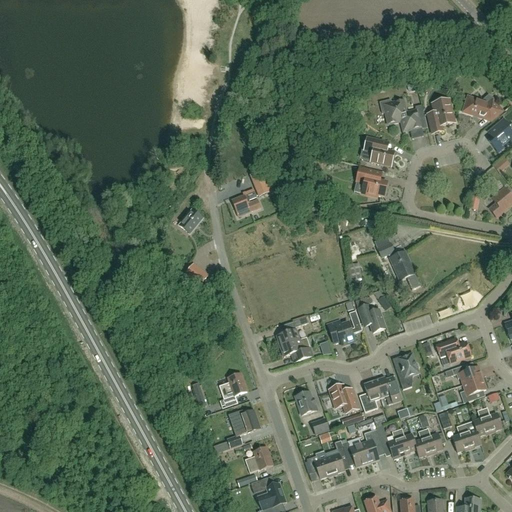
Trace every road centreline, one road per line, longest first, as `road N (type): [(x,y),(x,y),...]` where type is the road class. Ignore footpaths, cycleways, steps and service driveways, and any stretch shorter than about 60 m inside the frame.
road 1 (primary): [(185,511),(0,185)]
road 2 (unclassified): [(266,386),(319,367),(365,365),(390,347),(480,314)]
road 3 (unclassified): [(511,232),(417,215),(411,204),(420,159),(457,145),(483,162)]
road 4 (unclassified): [(266,386),(229,280),(211,194)]
road 5 (unclassified): [(307,502),(369,480),(404,487),(476,481)]
road 6 (unclassified): [(307,502),(266,386)]
